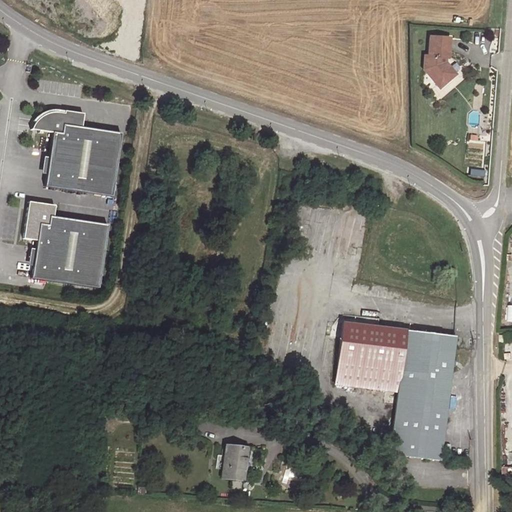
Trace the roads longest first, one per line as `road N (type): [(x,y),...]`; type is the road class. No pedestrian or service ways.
road 1 (unclassified): [(0,9),(65,48),(389,162),(455,202),(475,231)]
road 2 (track): [(159,82),(118,288),(105,305),(76,309),(0,295)]
road 3 (unclassified): [(475,231),(485,511)]
road 4 (residential): [(475,231),(496,204),(511,10)]
road 5 (unknown): [(298,289),(483,319)]
